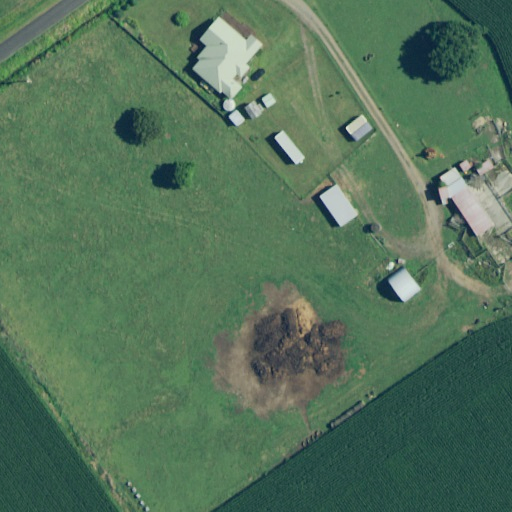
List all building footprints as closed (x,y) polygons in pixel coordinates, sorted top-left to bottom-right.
[(210,47),(192,67),(223,94),(225,92),(234,100),(244,88),(234,79),(239,74),(244,78),(252,69),(247,65),(265,44),(255,36),(249,43),(221,19),(203,41),(210,47)] [(258,103),(247,109),(254,120),(265,114),(258,103)] [(246,120),(239,111),(231,117),(238,126),(246,120)] [(495,166),(490,159),(477,168),(482,175),(495,166)] [(379,172),(376,166),(358,176),(362,183),(379,172)] [(440,178),(447,188),(442,189),(443,199),(454,198),(479,236),(493,227),(500,239),(511,230),(511,219),(485,179),(472,188),(458,167),(440,178)] [(360,215),(339,185),(322,197),(342,227),(360,215)] [(422,289),(406,268),(389,280),(405,301),(422,289)]
